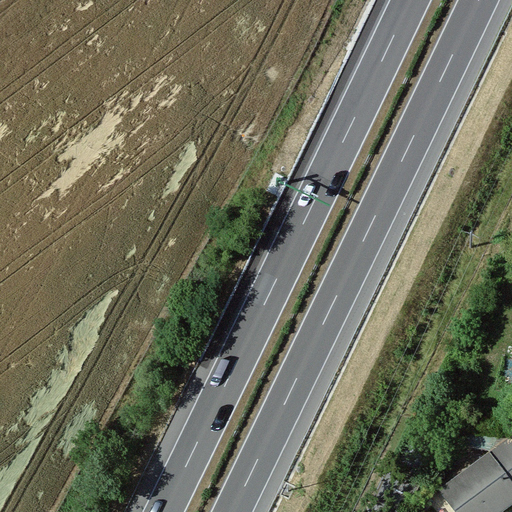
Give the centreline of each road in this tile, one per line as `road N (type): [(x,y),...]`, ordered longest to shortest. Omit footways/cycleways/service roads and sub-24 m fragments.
road 1 (motorway): [(411,0),(163,511)]
road 2 (motorway): [(232,511),(479,0)]
